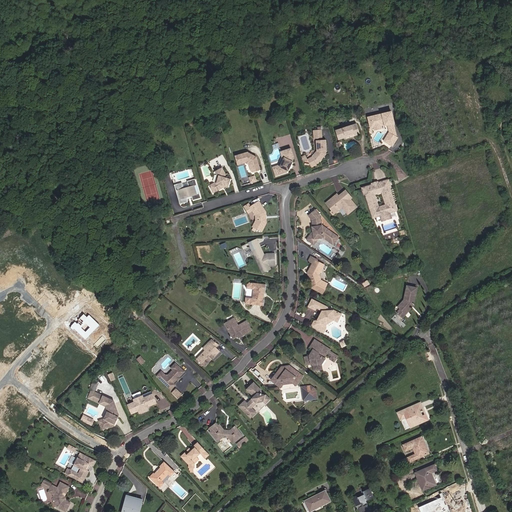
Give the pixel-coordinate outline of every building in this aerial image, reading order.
[(387,110),(364,117),(368,128),(371,127),(377,125),(381,124),(384,124),(384,126),(386,133),(383,133),(379,142),(390,147),(394,139),(391,138),(392,134),(389,122),(391,122),(387,110)] [(356,134),(352,122),(331,129),(334,139),(341,137),(341,136),(344,135),(345,132),(349,131),(350,134),(350,135),(356,134)] [(319,138),(318,130),(310,131),(311,139),(319,138)] [(304,157),(308,165),(315,161),(315,162),(323,154),(323,149),(324,149),(322,139),(314,140),(314,149),(308,156),(304,157)] [(277,167),(270,169),(272,174),(275,175),(285,172),(285,171),(286,169),(286,167),(286,165),(288,162),(290,158),(287,149),(277,152),(278,155),(280,156),(281,158),(277,167)] [(244,152),(231,155),(234,164),(241,162),(245,164),(247,170),(248,171),(255,170),(256,168),(252,157),(244,152)] [(280,156),(278,155),(279,158),(276,166),(270,167),(270,169),(277,167),(281,158),(280,156)] [(223,175),(219,168),(212,172),(214,176),(212,183),(206,187),(210,194),(223,187),(225,188),(228,180),(222,178),(223,175)] [(179,183),(171,185),(177,205),(185,202),(184,197),(189,196),(190,201),(198,199),(196,192),(193,193),(191,185),(194,185),(192,179),(184,182),(185,187),(181,188),(179,183)] [(371,191),(370,187),(361,191),(363,196),(371,218),(377,215),(378,219),(386,216),(385,213),(390,211),(388,206),(391,205),(384,186),(383,181),(373,185),(373,186),(375,189),(371,191)] [(335,195),(324,203),(330,210),(328,211),(329,213),(335,208),(340,209),(345,214),(353,207),(348,201),(350,199),(345,192),(337,198),(335,195)] [(254,202),(246,206),(249,210),(251,214),(251,221),(248,227),(257,231),(261,223),(261,219),(259,219),(259,216),(260,215),(260,212),(254,202)] [(245,203),(240,206),(244,213),(249,210),(246,206),(245,203)] [(318,239),(328,246),(334,239),(317,226),(316,217),(310,211),(303,217),(307,221),(308,228),(307,228),(307,232),(301,241),(306,244),(309,240),(314,240),(318,239)] [(254,243),(247,247),(259,272),(266,268),(264,264),(272,263),(271,254),(260,255),(254,243)] [(321,266),(311,261),(310,264),(319,269),(321,266)] [(319,269),(310,264),(304,275),(307,276),(306,278),(309,285),(310,286),(309,289),(318,294),(323,284),(317,281),(315,275),(319,269)] [(262,284),(249,283),(248,289),(250,289),(249,298),(247,298),(247,304),(260,306),(261,300),(259,300),(260,290),(262,290),(262,284)] [(418,286),(408,284),(405,298),(398,305),(400,307),(397,311),(402,316),(410,308),(409,306),(412,303),(411,302),(412,299),(415,300),(418,286)] [(307,300),(303,308),(312,312),(312,311),(316,313),(315,316),(317,317),(315,321),(313,320),(312,323),(310,323),(308,327),(320,333),(321,331),(321,326),(321,325),(328,320),(329,321),(333,322),(337,315),(327,310),(324,311),(322,307),(307,300)] [(231,318),(222,324),(228,333),(232,330),(233,332),(236,331),(239,335),(248,330),(242,321),(236,325),(231,318)] [(208,339),(205,343),(207,344),(201,352),(193,359),(201,367),(209,359),(207,358),(209,356),(210,357),(216,351),(212,347),(215,345),(208,339)] [(207,344),(205,343),(199,350),(201,352),(207,344)] [(312,349),(307,345),(304,350),(309,353),(307,357),(308,358),(306,360),(305,359),(301,361),(302,367),(307,367),(308,369),(309,373),(314,371),(313,367),(316,362),(317,363),(322,356),(325,352),(325,351),(315,344),(312,349)] [(332,356),(325,352),(322,356),(326,359),(324,361),(328,363),(332,356)] [(168,389),(172,386),(171,383),(171,382),(174,379),(176,377),(181,371),(177,367),(174,369),(170,369),(165,374),(162,374),(160,372),(157,372),(154,375),(168,389)] [(278,375),(274,372),(267,381),(275,388),(279,384),(287,382),(291,386),(298,377),(286,367),(282,372),(280,372),(278,375)] [(252,385),(244,392),(249,398),(245,402),(247,404),(243,408),(241,406),(239,404),(235,409),(244,418),(249,413),(248,412),(256,405),(254,403),(258,401),(260,403),(262,405),(266,401),(263,397),(259,396),(259,393),(252,385)] [(171,387),(168,390),(176,398),(179,395),(171,387)] [(297,390),(300,403),(306,402),(303,388),(297,390)] [(306,388),(303,388),(306,402),(314,400),(312,393),(308,394),(306,388)] [(131,402),(125,404),(129,412),(135,410),(135,411),(143,408),(142,407),(151,402),(148,395),(139,398),(138,397),(130,401),(131,402)] [(106,405),(104,406),(105,410),(106,413),(104,419),(100,420),(98,421),(100,429),(110,426),(111,424),(112,425),(116,416),(114,416),(116,414),(113,404),(106,405)] [(419,410),(416,404),(393,414),(396,422),(403,418),(407,429),(424,421),(421,416),(419,417),(416,411),(419,410)] [(211,427),(205,433),(209,436),(208,437),(214,443),(216,443),(220,438),(227,439),(230,441),(233,441),(237,437),(238,436),(230,429),(227,429),(225,431),(224,433),(220,434),(218,431),(216,429),(213,429),(211,427)] [(238,444),(242,448),(249,439),(245,435),(238,444)] [(421,437),(402,445),(405,452),(412,449),(414,455),(405,459),(402,460),(404,465),(428,454),(421,437)] [(198,455),(200,457),(205,454),(195,442),(193,443),(190,446),(191,448),(189,450),(188,452),(185,454),(183,453),(179,456),(186,464),(186,468),(186,469),(187,469),(187,472),(188,472),(188,474),(191,474),(191,469),(192,469),(192,465),(196,462),(197,461),(194,458),(198,455)] [(93,460),(78,452),(71,465),(78,469),(75,473),(67,469),(64,475),(79,483),(86,471),(83,470),(85,465),(89,467),(93,460)] [(147,479),(158,489),(163,484),(161,482),(166,476),(168,477),(172,473),(160,463),(157,467),(158,468),(152,476),(151,475),(147,479)] [(436,470),(434,465),(414,473),(422,490),(435,484),(430,473),(436,470)] [(48,486),(45,492),(51,495),(50,497),(52,506),(62,511),(67,504),(60,500),(59,497),(64,489),(56,485),(54,489),(48,486)] [(355,511),(373,511),(375,511),(371,503),(368,504),(367,501),(374,497),(370,488),(363,492),(361,489),(350,494),(357,509),(355,509),(355,511)] [(309,511),(328,502),(324,493),(304,503),(309,511)] [(122,510),(122,511),(139,511),(142,505),(140,505),(141,502),(133,500),(132,503),(132,505),(124,503),(122,510)] [(436,511),(439,511),(435,501),(413,510),(413,511),(436,511)]
